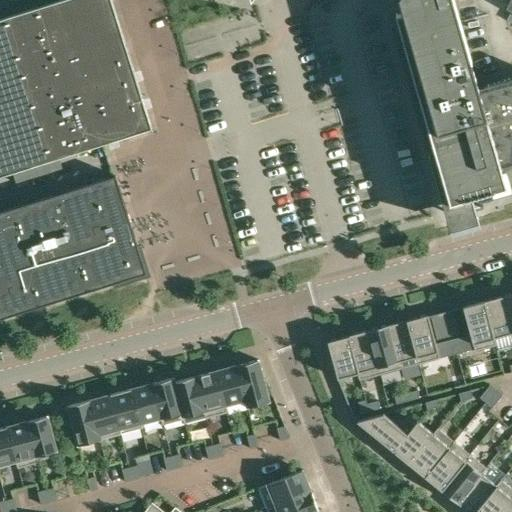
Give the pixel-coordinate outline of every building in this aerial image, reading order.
[(152,130),(111,0),(62,0),(0,19),(0,177),(106,144),(137,134),(152,130)] [(511,77),(477,87),(452,0),(405,0),(408,10),(395,14),(435,152),(429,154),(449,225),(450,227),(461,224),(465,223),(477,219),(477,217),(473,202),(511,191),(511,77)] [(116,177),(0,213),(0,319),(146,273),(116,177)] [(511,292),(503,295),(511,329),(511,332),(511,333),(511,292)] [(511,329),(503,295),(483,301),(493,338),(494,338),(511,333),(511,332),(511,329)] [(483,301),(462,306),(470,334),(472,341),(474,349),(474,351),(496,345),(494,338),(493,338),(483,301)] [(453,310),(431,316),(437,338),(459,332),(453,310)] [(427,314),(407,319),(419,363),(439,358),(437,350),(435,343),(428,316),(427,314)] [(407,319),(387,324),(399,369),(419,363),(407,319)] [(387,324),(367,330),(379,374),(399,369),(387,324)] [(367,330),(348,335),(358,372),(357,373),(359,380),(379,374),(367,330)] [(470,334),(453,338),(457,353),(474,349),(472,341),(470,334)] [(348,335),(327,341),(337,378),(357,373),(358,372),(348,335)] [(453,338),(435,343),(437,350),(439,358),(457,353),(453,338)] [(236,365),(245,400),(247,407),(270,401),(259,359),(236,365)] [(225,406),(245,400),(236,365),(215,371),(225,406)] [(215,371),(194,377),(205,418),(226,412),(225,406),(215,371)] [(172,377),(151,383),(161,418),(163,425),(183,419),(174,382),(172,377)] [(205,418),(194,377),(174,382),(183,419),(185,423),(205,418)] [(131,389),(140,423),(161,418),(151,383),(131,389)] [(489,385),(479,398),(485,403),(496,390),(489,385)] [(141,428),(140,423),(131,389),(110,394),(120,434),(141,428)] [(417,390),(405,393),(408,401),(419,397),(417,390)] [(470,390),(458,393),(460,401),(472,398),(470,390)] [(496,390),(485,403),(491,408),(502,395),(496,390)] [(405,393),(394,396),(396,404),(408,401),(405,393)] [(89,400),(99,439),(120,434),(110,394),(89,400)] [(365,399),(357,401),(361,413),(368,411),(366,403),(365,399)] [(436,399),(425,402),(427,410),(439,407),(436,399)] [(77,445),(99,439),(89,400),(67,406),(77,445)] [(378,400),(366,403),(368,411),(380,408),(378,400)] [(356,421),(393,451),(407,434),(406,433),(383,413),(356,421)] [(47,416),(27,421),(37,460),(58,455),(47,416)] [(433,434),(417,420),(406,433),(407,434),(393,451),(409,464),(433,434)] [(27,421),(7,427),(16,461),(18,468),(38,463),(37,460),(27,421)] [(285,426),(277,428),(280,440),(290,437),(285,426)] [(0,464),(16,461),(7,427),(0,428),(0,464)] [(247,436),(250,448),(258,446),(254,434),(247,436)] [(449,447),(433,434),(409,464),(425,477),(449,447)] [(221,443),(213,445),(216,457),(224,455),(221,443)] [(216,457),(213,445),(205,447),(208,459),(216,457)] [(465,460),(449,447),(425,477),(440,490),(465,460)] [(171,456),(174,468),(182,466),(179,454),(171,456)] [(166,470),(174,468),(171,456),(163,458),(166,470)] [(481,473),(465,460),(440,490),(456,503),(481,473)] [(137,466),(129,468),(132,479),(140,477),(137,466)] [(132,479),(129,468),(122,470),(125,481),(132,479)] [(258,488),(266,509),(311,491),(303,471),(258,488)] [(474,511),(497,486),(481,473),(456,503),(467,511),(474,511)] [(86,479),(89,491),(97,489),(94,477),(86,479)] [(500,511),(511,498),(497,486),(474,511),(500,511)] [(45,490),(48,502),(56,500),(53,488),(45,490)] [(40,504),(48,502),(45,490),(37,492),(40,504)] [(315,511),(319,511),(311,491),(266,509),(267,511),(315,511)] [(511,511),(511,498),(500,511),(511,511)] [(5,501),(8,511),(9,511),(16,510),(13,499),(5,501)] [(0,511),(8,511),(5,501),(0,502),(0,511)]
